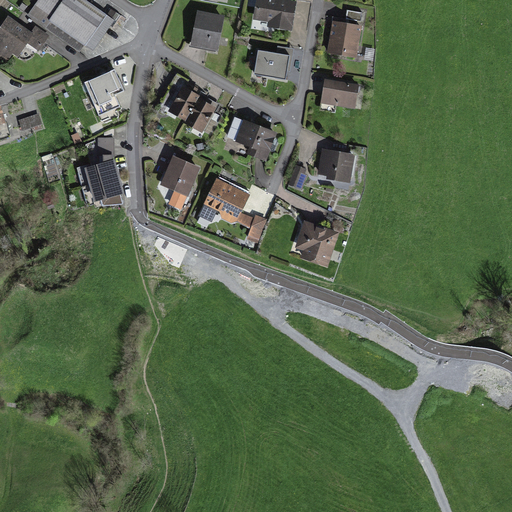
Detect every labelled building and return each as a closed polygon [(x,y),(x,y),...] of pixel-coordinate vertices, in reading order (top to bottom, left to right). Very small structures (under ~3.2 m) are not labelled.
[(84,0),(38,0),(27,16),(80,52),(84,46),(93,51),(114,21),(84,0)] [(256,0),(253,20),(268,22),(267,28),(292,32),(297,2),(286,0),(256,0)] [(345,19),(333,17),(327,54),(357,59),(362,26),(357,25),(357,21),(361,22),(362,13),(347,10),(345,19)] [(225,16),(197,11),(190,47),(218,52),(225,16)] [(8,17),(0,28),(0,58),(7,63),(13,55),(18,58),(27,44),(39,52),(50,36),(36,26),(31,32),(8,17)] [(277,54),(258,51),(254,75),(286,81),(287,72),(290,72),(294,49),(277,47),(277,54)] [(83,83),(98,117),(100,116),(103,125),(119,118),(117,112),(123,109),(117,96),(127,93),(116,68),(83,83)] [(359,85),(324,79),(321,104),(355,110),(359,85)] [(183,87),(168,113),(186,122),(184,124),(202,134),(216,108),(201,99),(202,97),(196,94),(199,89),(198,89),(199,87),(189,82),(187,83),(195,88),(192,92),(183,87)] [(1,106),(0,106),(0,141),(11,138),(7,123),(6,123),(1,106)] [(39,114),(19,120),(22,131),(42,125),(39,114)] [(266,163),(278,133),(266,129),(267,126),(256,122),(255,125),(244,120),(235,142),(249,148),(247,155),(266,163)] [(82,141),(78,133),(71,136),(75,145),(82,141)] [(96,165),(85,169),(94,203),(101,202),(103,207),(123,205),(120,196),(125,194),(115,160),(114,160),(114,157),(115,157),(114,138),(98,138),(98,156),(96,157),(96,165)] [(355,156),(322,149),(317,175),(327,177),(326,180),(351,184),(355,156)] [(201,168),(173,157),(160,186),(174,192),(169,205),(182,210),(187,197),(188,198),(201,168)] [(307,170),(296,165),(288,186),(302,191),(308,176),(305,174),(307,170)] [(250,195),(216,179),(198,216),(212,223),(217,212),(220,213),(222,219),(231,223),(237,221),(251,229),(246,239),(250,241),(247,249),(254,251),(257,243),(258,243),(267,219),(255,215),(254,218),(242,213),(250,195)] [(339,233),(304,221),(295,249),(303,251),(301,259),(328,268),(339,233)]
